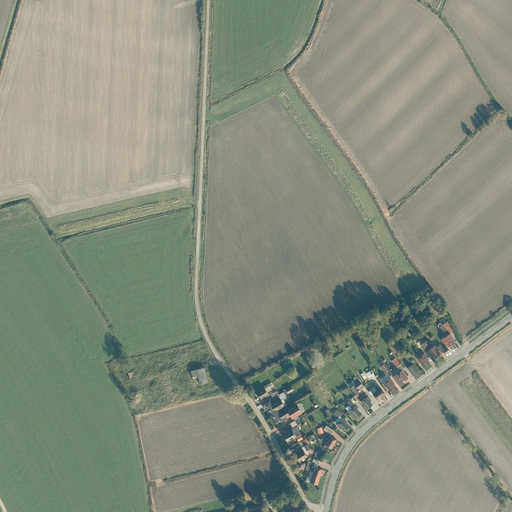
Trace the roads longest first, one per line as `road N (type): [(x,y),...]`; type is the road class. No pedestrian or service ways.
road 1 (unclassified): [(197,309),(208,0)]
road 2 (secondary): [(326,509),(344,455),(362,431),(511,316)]
road 3 (residential): [(326,509),(306,502),(197,309)]
